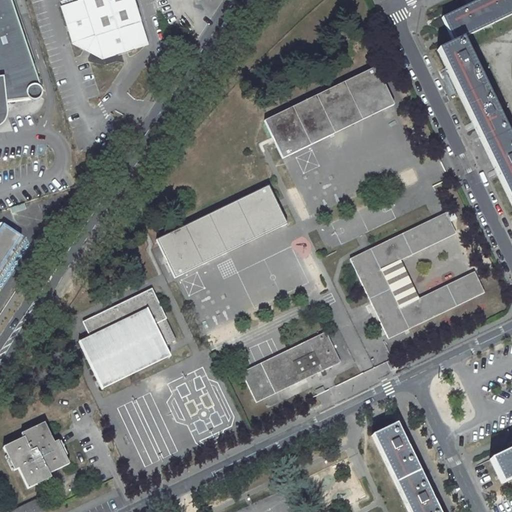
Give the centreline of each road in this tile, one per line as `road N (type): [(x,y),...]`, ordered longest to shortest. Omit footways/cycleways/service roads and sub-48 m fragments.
road 1 (secondary): [(235,0),(36,298)]
road 2 (residential): [(134,511),(413,373)]
road 3 (residential): [(511,261),(392,2)]
road 4 (unknown): [(154,121),(116,97),(153,50),(141,0)]
road 5 (residential): [(478,511),(413,373)]
